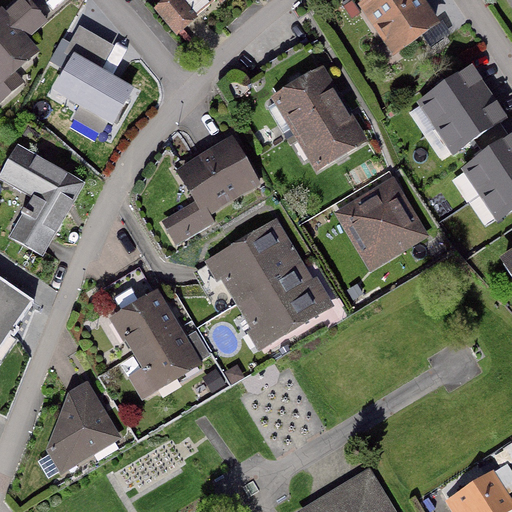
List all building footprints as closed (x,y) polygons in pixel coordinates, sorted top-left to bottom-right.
[(0,81),(31,55),(10,31),(33,11),(22,0),(20,0),(0,17),(0,81)] [(174,0),(167,0),(156,10),(176,33),(191,20),(174,0)] [(413,0),(372,0),(362,7),(385,40),(397,32),(405,44),(431,26),(413,0)] [(453,152),(504,120),(491,99),(481,85),(472,70),(421,103),(453,152)] [(316,169),(359,143),(344,118),(334,102),(318,75),(275,100),(316,169)] [(84,125),(91,132),(103,120),(89,106),(80,115),(87,122),(84,125)] [(511,209),(511,135),(464,166),(498,219),(511,209)] [(179,176),(202,214),(252,185),(229,146),(179,176)] [(22,218),(11,236),(41,254),(79,187),(18,152),(3,178),(35,196),(25,213),(21,211),(18,216),(22,218)] [(388,193),(345,219),(370,262),(413,236),(388,193)] [(175,219),(164,226),(174,243),(185,237),(175,219)] [(251,328),(255,328),(266,346),(323,312),(304,280),(291,257),(272,226),(214,260),(225,278),(223,281),(237,304),(251,328)] [(429,256),(440,250),(433,239),(423,246),(429,256)] [(511,259),(502,267),(511,281),(511,259)] [(237,304),(223,281),(225,278),(214,260),(203,268),(198,287),(216,317),(237,304)] [(153,298),(139,274),(126,281),(141,305),(153,298)] [(153,298),(141,305),(126,281),(102,296),(116,320),(112,322),(154,391),(194,366),(179,341),(174,332),(166,319),(153,298)] [(0,350),(32,305),(1,283),(0,283),(0,350)] [(69,398),(47,452),(60,472),(114,440),(84,389),(69,398)] [(488,477),(446,504),(450,511),(506,511),(509,510),(488,477)] [(386,511),(382,505),(375,503),(361,511),(386,511)]
